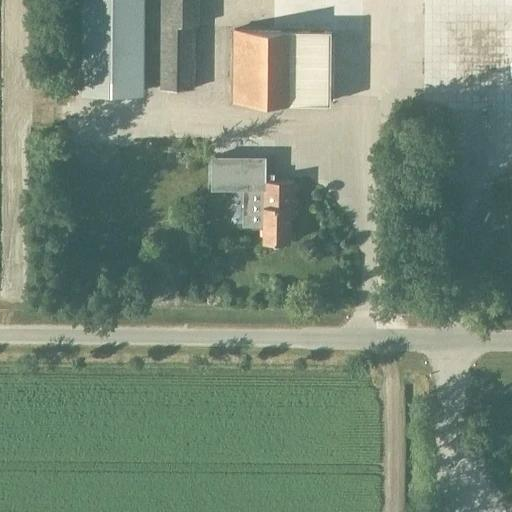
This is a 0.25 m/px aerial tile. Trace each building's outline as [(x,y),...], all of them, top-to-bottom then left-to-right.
[(143,0),(82,0),(81,92),(142,92),(143,0)] [(161,0),(160,89),(192,90),(193,26),(197,26),(197,0),(161,0)] [(328,102),(329,30),(233,29),(232,101),(328,102)] [(440,184),(440,171),(433,171),(432,184),(440,184)] [(290,241),(290,217),(293,217),(294,180),(265,180),(264,204),(264,241),(290,241)]
